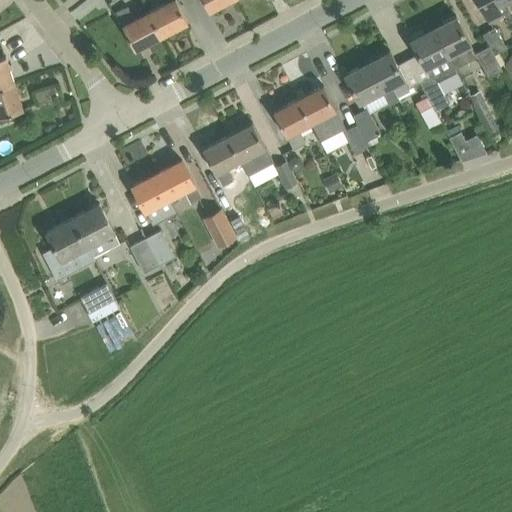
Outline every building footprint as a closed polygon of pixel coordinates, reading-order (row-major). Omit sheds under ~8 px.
[(165,3),(150,11),(162,35),(188,21),(177,0),(159,0),(161,2),(163,0),(165,3)] [(229,0),(204,0),(210,10),(229,0)] [(510,10),(504,0),(479,0),(490,20),(510,10)] [(162,35),(150,11),(135,18),(128,5),(117,11),(124,24),(123,25),(136,49),(162,35)] [(456,15),(434,27),(456,67),(477,56),(478,56),(476,52),(456,15)] [(482,33),(495,54),(506,46),(494,26),(482,33)] [(434,27),(411,39),(419,53),(431,76),(434,75),(437,81),(438,80),(457,70),(456,67),(434,27)] [(488,45),(476,52),(478,56),(489,75),(501,69),(488,45)] [(390,50),(368,62),(383,90),(390,104),(415,90),(413,86),(409,88),(404,79),(405,78),(398,64),(390,50)] [(0,86),(15,82),(6,55),(0,57),(0,86)] [(368,62),(345,74),(360,102),(383,90),(368,62)] [(431,76),(420,82),(428,96),(435,110),(450,102),(445,92),(438,80),(437,81),(434,75),(431,76)] [(0,86),(0,116),(24,108),(15,82),(0,86)] [(324,85),(299,98),(311,122),(321,141),(343,129),(355,152),(368,145),(366,140),(357,123),(347,129),(324,85)] [(470,94),(494,141),(501,138),(497,131),(501,129),(480,89),(470,94)] [(427,96),(415,102),(429,129),(441,123),(427,96)] [(311,122),(299,98),(274,111),(287,135),(288,135),(294,148),(304,142),(297,129),(311,122)] [(352,114),(357,123),(366,140),(377,134),(373,127),(375,126),(366,107),(352,114)] [(253,122),(228,135),(241,159),(249,174),(274,161),(253,122)] [(461,131),(450,137),(461,159),(486,151),(477,134),(465,140),(461,131)] [(241,159),(228,135),(204,148),(216,172),(217,172),(224,185),(234,179),(227,166),(241,159)] [(182,159),(158,172),(170,196),(184,189),(191,202),(201,197),(195,184),(195,183),(182,159)] [(276,165),(287,187),(297,183),(285,160),(276,165)] [(170,196),(158,172),(133,185),(153,224),(178,211),(170,196)] [(322,178),(328,192),(341,185),(335,172),(322,178)] [(297,183),(287,187),(292,198),(302,193),(297,183)] [(100,202),(73,217),(93,256),(120,242),(114,231),(115,231),(100,202)] [(237,236),(229,221),(222,207),(204,216),(219,245),(237,236)] [(93,256),(73,217),(47,230),(55,246),(43,252),(58,279),(95,259),(93,256)] [(162,229),(146,237),(160,264),(176,256),(162,229)] [(144,272),(148,270),(160,264),(146,237),(130,245),(144,272)] [(89,312),(116,298),(107,282),(81,296),(89,312)]
